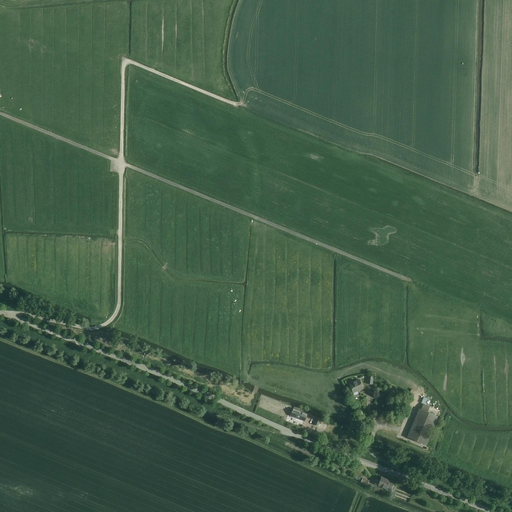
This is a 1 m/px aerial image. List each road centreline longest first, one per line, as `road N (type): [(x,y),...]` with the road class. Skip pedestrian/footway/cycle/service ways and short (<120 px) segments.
road 1 (tertiary): [(0,311),(490,511)]
road 2 (track): [(0,325),(224,417),(295,434)]
